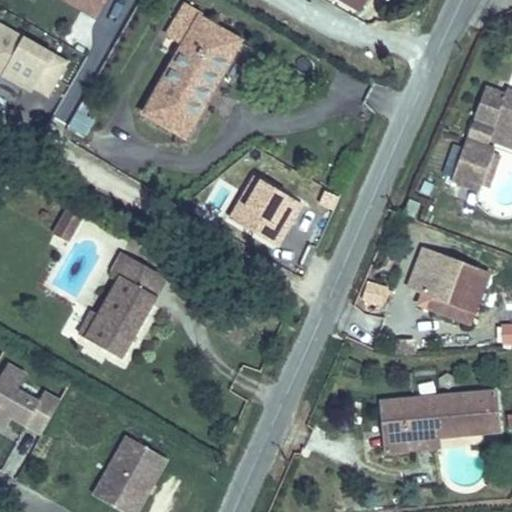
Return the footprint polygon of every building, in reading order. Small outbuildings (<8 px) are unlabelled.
[(66,0),(82,9),(84,5),(97,12),(104,0),(66,0)] [(342,0),(361,11),(367,0),(342,0)] [(202,15),(186,5),(168,35),(184,44),(202,15)] [(202,15),(184,44),(145,113),(185,136),(242,38),(202,15)] [(67,62),(0,24),(0,73),(2,75),(0,78),(0,86),(16,96),(22,86),(32,92),(34,88),(48,96),(67,62)] [(511,91),(507,90),(505,94),(486,87),(474,119),(476,119),(494,126),(497,122),(511,127),(511,91)] [(489,140),(494,126),(476,119),(469,138),(488,145),(489,140)] [(511,148),(511,127),(497,122),(489,140),(511,148)] [(487,169),(493,153),(494,148),(488,145),(469,138),(467,137),(451,180),(480,190),(481,186),(488,188),(494,171),(487,169)] [(494,171),(500,156),(493,153),(487,169),(494,171)] [(251,174),(235,200),(240,203),(246,207),(262,181),(251,174)] [(296,200),(262,181),(246,207),(240,203),(231,219),(277,247),(291,223),(285,219),(296,200)] [(302,204),(296,200),(285,219),(291,223),(302,204)] [(414,217),(420,204),(410,200),(404,213),(414,217)] [(83,216),(69,208),(54,234),(69,243),(83,216)] [(138,244),(151,252),(157,241),(144,233),(138,244)] [(157,241),(151,252),(168,261),(174,250),(157,241)] [(488,274),(423,250),(409,287),(424,293),(474,311),(488,274)] [(79,335),(122,359),(141,326),(138,324),(142,317),(145,319),(158,298),(153,295),(164,277),(125,255),(114,273),(121,277),(99,315),(93,311),(79,335)] [(158,298),(168,279),(164,277),(153,295),(158,298)] [(381,304),(386,289),(368,284),(364,299),(381,304)] [(473,311),(424,293),(420,304),(469,323),(473,311)] [(511,326),(503,326),(503,343),(511,342),(511,326)] [(413,355),(413,342),(398,342),(397,354),(413,355)] [(0,376),(0,425),(3,421),(8,425),(13,417),(42,433),(59,403),(43,393),(38,402),(17,390),(25,376),(7,365),(0,376)] [(498,430),(495,392),(382,403),(384,424),(403,422),(404,435),(436,432),(437,436),(438,436),(498,430)] [(438,436),(437,436),(436,432),(404,435),(403,422),(384,424),(386,449),(439,445),(438,436)] [(136,511),(167,459),(127,437),(94,496),(122,511),(136,511)] [(503,494),(511,476),(498,470),(491,488),(503,494)]
